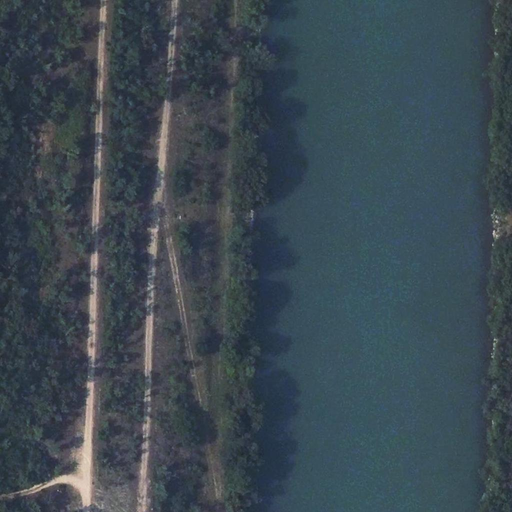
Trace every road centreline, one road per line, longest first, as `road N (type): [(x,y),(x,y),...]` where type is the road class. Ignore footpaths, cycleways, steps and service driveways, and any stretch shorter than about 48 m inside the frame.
road 1 (track): [(171,0),(142,511)]
road 2 (track): [(85,511),(102,0)]
road 3 (track): [(214,484),(158,187)]
